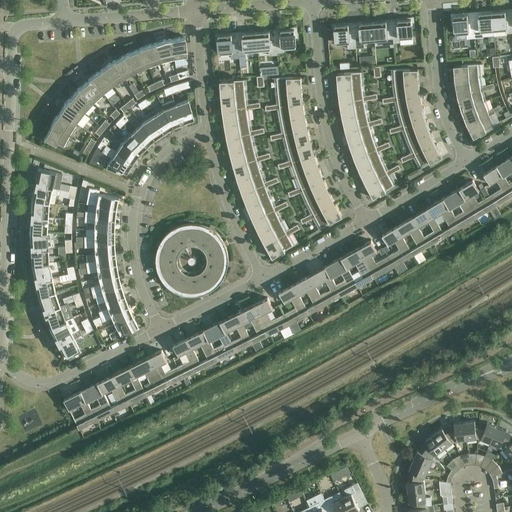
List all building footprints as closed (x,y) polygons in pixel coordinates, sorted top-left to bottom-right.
[(511,33),(511,18),(511,10),(505,11),(505,9),(492,10),(494,30),(494,36),(506,35),(507,34),(511,33)] [(494,30),(492,10),(479,11),(479,13),(473,13),(476,38),(484,37),(483,31),(494,30)] [(476,38),(473,13),(468,14),(467,12),(452,13),(453,25),(455,25),(456,33),(467,32),(467,39),(476,38)] [(398,20),(392,20),(394,43),(401,42),(400,38),(413,37),(412,28),(415,28),(414,17),(398,18),(398,20)] [(394,45),(394,43),(392,20),(386,21),(386,19),(373,20),(375,40),(386,39),(386,46),(394,45)] [(375,40),(373,20),(360,21),(360,23),(354,23),(357,48),(365,47),(364,41),(375,40)] [(357,48),(354,23),(349,24),(348,22),(333,23),(334,35),(336,35),(337,43),(348,42),(348,49),(357,48)] [(281,30),(275,30),(277,53),(284,52),(283,48),(296,47),(296,38),(298,38),(297,27),(281,28),(281,30)] [(278,55),(277,53),(275,30),(270,31),(270,29),(256,30),(258,50),(269,49),(269,56),(278,55)] [(258,50),(256,30),(243,31),(243,33),(238,33),(240,56),(248,55),(248,51),(258,50)] [(240,56),(238,33),(232,34),(232,32),(216,33),(217,45),(219,45),(220,53),(231,52),(231,59),(240,58),(240,56)] [(175,39),(170,39),(174,60),(187,58),(185,36),(175,39)] [(174,60),(170,39),(165,40),(155,43),(162,63),(174,60)] [(162,63),(155,43),(145,46),(141,48),(149,68),(162,63)] [(149,68),(141,48),(136,50),(127,53),(137,73),(149,68)] [(137,73),(127,53),(119,59),(114,61),(125,79),(137,73)] [(125,79),(114,61),(109,63),(102,70),(114,86),(125,79)] [(478,64),(455,66),(456,71),(454,71),(455,81),(454,81),(479,77),(478,64)] [(419,77),(418,69),(394,69),(395,84),(419,83),(420,83),(420,82),(417,82),(417,78),(419,77)] [(114,86),(102,70),(93,75),(90,79),(103,95),(114,86)] [(177,73),(177,74),(179,79),(190,76),(188,70),(177,73)] [(361,72),(338,74),(339,79),(337,79),(338,88),(362,86),(361,72)] [(302,85),(301,77),(277,78),(278,92),(302,91),(303,91),(303,90),(301,90),(300,86),(302,85)] [(481,90),(480,87),(479,77),(454,81),(455,82),(457,81),(458,86),(456,86),(458,96),(457,96),(481,90)] [(103,95),(90,79),(86,82),(78,88),(94,104),(103,95)] [(162,79),(155,83),(158,88),(165,85),(162,79)] [(221,87),(221,96),(245,94),(244,80),(222,81),(222,87),(221,87)] [(190,87),(188,81),(179,84),(174,85),(169,88),(171,94),(176,92),(181,90),(190,87)] [(158,88),(155,83),(148,86),(151,91),(158,88)] [(420,90),(419,83),(395,84),(397,97),(397,99),(421,96),(422,96),(422,95),(419,95),(419,91),(420,90)] [(481,92),(488,90),(487,85),(480,87),(481,90),(457,96),(457,97),(459,96),(461,101),(459,101),(462,110),(461,110),(461,111),(484,102),(481,92)] [(363,96),(362,86),(338,88),(337,88),(337,89),(340,89),(340,94),(339,94),(340,103),(364,99),(363,96)] [(94,104),(78,88),(72,96),(69,100),(85,113),(94,104)] [(142,90),(135,94),(139,99),(145,94),(142,90)] [(303,99),(302,91),(278,92),(280,104),(280,107),(304,104),(304,103),(302,104),(301,99),(303,99)] [(246,105),(245,94),(221,96),(220,96),(221,97),(223,96),(223,101),(222,101),(223,110),(246,107),(246,105)] [(364,101),(371,100),(370,95),(363,96),(364,99),(340,103),(339,103),(342,103),(342,108),(341,108),(342,117),(366,112),(364,101)] [(423,103),(421,96),(397,99),(397,97),(390,98),(391,102),(398,101),(400,113),(424,108),(422,108),(421,103),(423,103)] [(133,97),(127,102),(131,107),(137,102),(133,97)] [(147,98),(143,101),(146,106),(151,103),(147,98)] [(183,123),(176,105),(173,99),(161,104),(164,109),(173,127),(183,123)] [(187,100),(176,105),(183,123),(193,119),(194,119),(188,99),(187,100)] [(85,113),(69,100),(65,103),(60,112),(77,124),(85,113)] [(146,106),(143,101),(138,104),(141,110),(146,106)] [(125,112),(129,108),(131,107),(127,102),(121,107),(125,112)] [(489,114),(488,111),(484,102),(461,111),(463,110),(465,115),(464,115),(467,124),(466,125),(467,125),(489,114)] [(247,109),(254,108),(253,104),(246,105),(246,107),(223,110),(222,110),(222,111),(224,111),(225,115),(223,115),(225,124),(248,120),(247,109)] [(305,112),(304,104),(280,107),(280,104),(273,105),(273,110),(280,109),(282,121),(306,117),(306,116),(304,117),(303,112),(305,112)] [(426,116),(424,108),(400,113),(404,125),(404,127),(415,124),(426,121),(424,116),(426,116)] [(490,116),(496,112),(494,108),(488,111),(489,114),(467,125),(469,124),(471,128),(469,129),(474,138),(494,125),(490,116)] [(120,113),(116,109),(111,114),(115,118),(120,113)] [(173,127),(164,109),(153,116),(163,133),(172,127),(173,127)] [(77,124),(60,112),(53,120),(51,124),(70,135),(77,124)] [(366,112),(342,117),(342,118),(344,117),(345,122),(344,122),(346,131),(369,124),(368,122),(366,112)] [(124,115),(119,119),(124,124),(128,120),(124,115)] [(154,139),(163,133),(153,116),(142,124),(154,139),(155,139),(154,139)] [(307,125),(306,117),(282,121),(284,132),(285,135),(308,130),(309,130),(309,129),(307,130),(306,125),(307,125)] [(106,119),(101,125),(105,129),(110,123),(106,119)] [(120,128),(124,124),(119,119),(115,124),(120,128)] [(250,131),(248,120),(225,124),(224,124),(224,125),(226,125),(227,129),(226,130),(227,138),(251,133),(250,131)] [(370,127),(376,125),(375,120),(368,122),(369,124),(346,131),(345,131),(345,132),(347,131),(349,136),(347,136),(350,145),(373,137),(370,127)] [(428,120),(426,121),(415,124),(404,127),(404,125),(397,127),(398,132),(405,130),(409,141),(414,152),(407,155),(410,160),(416,157),(422,168),(442,157),(439,152),(441,152),(437,145),(438,145),(437,144),(435,145),(433,141),(435,140),(432,133),(432,132),(430,133),(428,129),(430,128),(427,121),(428,121),(428,120)] [(63,147),(70,135),(51,124),(49,129),(44,138),(63,147)] [(154,139),(142,124),(132,133),(146,146),(154,139)] [(100,135),(105,129),(101,125),(96,131),(100,135)] [(251,136),(258,134),(257,129),(250,131),(251,133),(227,138),(227,139),(229,139),(230,143),(228,144),(230,152),(254,146),(251,136)] [(310,138),(308,130),(285,135),(284,132),(278,134),(279,139),(286,137),(288,149),(312,143),(312,142),(310,143),(309,138),(310,138)] [(138,154),(146,146),(132,133),(123,142),(139,154),(138,154)] [(104,137),(101,142),(106,146),(109,141),(104,137)] [(377,150),(376,147),(373,137),(350,145),(349,145),(349,146),(352,145),(353,149),(352,150),(355,158),(377,150)] [(91,138),(87,144),(92,147),(96,141),(91,138)] [(103,150),(106,146),(101,142),(97,147),(103,150)] [(138,155),(139,154),(123,142),(116,152),(132,163),(138,154),(138,155)] [(314,151),(312,143),(288,149),(292,160),(292,162),(315,156),(316,156),(316,155),(314,156),(312,151),(314,151)] [(88,154),(92,147),(87,144),(83,151),(88,154)] [(360,172),(382,162),(378,152),(384,149),(383,145),(376,147),(377,150),(355,158),(354,159),(356,158),(358,163),(357,163),(360,172)] [(256,157),(254,146),(230,152),(230,153),(232,152),(233,157),(232,157),(234,166),(257,159),(256,157)] [(126,172),(132,163),(116,152),(109,163),(108,163),(109,164),(106,169),(121,175),(122,171),(126,173),(126,172)] [(258,162),(264,160),(263,155),(256,157),(257,159),(234,166),(233,166),(233,167),(236,166),(237,171),(235,171),(238,180),(261,172),(258,162)] [(511,155),(497,165),(504,176),(511,170),(511,181),(509,184),(511,188),(511,155)] [(318,163),(315,156),(292,162),(292,160),(285,162),(286,167),(293,165),(297,176),(320,168),(318,168),(316,164),(318,163)] [(388,174),(386,171),(382,162),(360,172),(360,173),(362,172),(364,176),(362,177),(366,185),(388,174)] [(511,195),(511,188),(509,184),(504,176),(497,165),(484,173),(491,184),(496,180),(502,188),(490,196),(496,206),(511,195)] [(38,169),(35,181),(36,184),(36,185),(52,188),(57,189),(58,189),(60,183),(62,173),(56,172),(38,168),(38,169)] [(323,176),(320,168),(297,176),(301,187),(302,189),(325,181),(325,180),(323,181),(321,176),(323,176)] [(389,176),(395,172),(393,168),(386,171),(388,174),(366,185),(366,186),(368,185),(370,189),(369,190),(374,198),(394,185),(389,176)] [(265,185),(264,182),(261,172),(238,180),(237,180),(240,180),(241,184),(240,185),(242,193),(265,185)] [(414,184),(420,179),(417,175),(411,180),(414,184)] [(266,187),(272,184),(271,180),(264,182),(265,185),(242,193),(242,194),(244,193),(246,198),(244,198),(247,206),(270,197),(266,187)] [(473,180),(460,188),(477,217),(496,206),(490,196),(478,202),(474,194),(479,191),(473,180)] [(328,188),(325,181),(302,189),(301,187),(295,190),(297,194),(303,192),(308,202),(330,193),(331,193),(330,192),(328,193),(326,189),(328,188)] [(31,200),(49,203),(54,203),(56,195),(57,189),(52,188),(36,185),(34,188),(31,200)] [(115,203),(117,197),(99,194),(100,190),(89,188),(87,197),(97,199),(96,205),(116,208),(116,205),(115,203)] [(477,217),(460,188),(444,198),(450,208),(459,203),(464,211),(455,216),(461,227),(477,217)] [(334,200),(330,193),(308,202),(313,213),(315,215),(336,205),(337,204),(336,204),(334,205),(332,201),(334,200)] [(253,220),(275,210),(274,207),(270,197),(247,206),(247,207),(249,206),(251,211),(250,211),(253,220)] [(450,208),(444,198),(428,207),(434,218),(442,213),(450,227),(443,232),(445,236),(461,227),(455,216),(450,208)] [(49,203),(31,200),(30,213),(33,213),(33,216),(31,216),(31,217),(48,218),(49,203)] [(497,212),(509,205),(506,200),(494,207),(497,212)] [(259,232),(281,222),(276,212),(282,209),(280,204),(274,207),(275,210),(253,220),(252,220),(253,220),(255,219),(257,224),(255,224),(259,232)] [(114,212),(115,211),(116,208),(96,205),(95,212),(85,211),(85,212),(85,216),(113,219),(114,212)] [(340,212),(336,205),(315,215),(313,213),(307,216),(309,221),(316,217),(322,228),(341,217),(339,212),(340,212)] [(445,236),(443,232),(434,218),(428,207),(412,217),(418,227),(428,221),(434,231),(424,237),(429,246),(445,236)] [(113,225),(113,219),(85,216),(84,222),(94,222),(94,229),(115,230),(114,230),(114,227),(113,225)] [(29,232),(29,233),(47,233),(47,232),(48,218),(31,217),(32,217),(30,220),(29,232)] [(429,246),(424,237),(418,227),(412,217),(396,226),(402,237),(410,232),(418,246),(411,251),(413,255),(429,246)] [(221,237),(220,235),(218,233),(217,232),(215,231),(214,230),(215,228),(215,227),(211,224),(209,227),(208,226),(206,225),(204,225),(202,224),(200,224),(198,223),(196,223),(195,223),(195,221),(195,220),(189,220),(189,221),(190,223),(187,223),(185,224),(182,225),(178,226),(177,226),(175,228),(174,226),(173,225),(169,228),(169,229),(171,230),(169,231),(168,233),(166,235),(165,236),(163,239),(162,240),(161,242),(159,241),(158,241),(156,246),(157,246),(159,247),(158,248),(158,250),(157,253),(157,255),(157,256),(157,258),(157,260),(157,262),(154,262),(155,268),(158,267),(158,269),(159,271),(160,273),(161,275),(162,277),(163,278),(164,280),(164,281),(162,283),(166,287),(168,285),(169,286),(171,287),(172,289),(174,289),(176,291),(177,291),(180,292),(181,293),(180,296),(185,297),(186,294),(187,294),(190,295),(193,295),(195,295),(197,295),(199,294),(201,294),(202,297),(207,295),(206,292),(208,292),(209,291),(211,290),(213,289),(214,288),(216,286),(217,285),(219,284),(221,286),(224,282),(222,280),(223,278),(224,277),(225,275),(226,273),(226,272),(227,270),(228,268),(228,266),(231,266),(232,261),(229,261),(229,259),(229,257),(229,255),(228,253),(228,251),(227,249),(227,247),(226,246),(229,244),(227,240),(224,241),(223,240),(222,238),(221,237)] [(287,234),(286,231),(281,222),(259,232),(259,233),(261,232),(263,236),(262,237),(266,245),(287,234)] [(402,237),(396,226),(383,234),(389,245),(395,241),(400,249),(388,256),(394,267),(413,255),(411,251),(402,237)] [(288,236),(294,232),(292,228),(286,231),(287,234),(266,245),(265,245),(265,246),(267,245),(270,249),(268,250),(273,258),(293,246),(288,236)] [(113,235),(114,233),(114,230),(115,230),(94,229),(94,236),(84,237),(84,242),(113,241),(113,235)] [(29,233),(30,246),(32,248),(32,249),(48,247),(55,247),(54,232),(47,233),(29,233)] [(113,248),(113,241),(84,242),(84,247),(94,247),(95,254),(115,252),(115,250),(113,248)] [(371,241),(358,248),(374,278),(394,267),(388,256),(376,263),(372,255),(378,251),(371,241)] [(49,262),(48,247),(32,249),(33,249),(33,252),(30,252),(31,265),(49,262)] [(374,278),(358,248),(342,257),(348,268),(356,264),(364,278),(356,282),(358,287),(374,278)] [(114,257),(115,255),(115,252),(95,254),(96,261),(86,262),(86,263),(87,267),(115,263),(114,257)] [(358,287),(356,282),(348,268),(342,257),(326,266),(332,277),(341,272),(346,280),(336,285),(342,296),(358,287)] [(49,262),(31,265),(34,278),(36,280),(36,281),(52,277),(49,263),(49,262)] [(116,270),(115,263),(87,267),(87,273),(97,271),(99,278),(119,274),(118,274),(118,271),(116,270)] [(342,296),(336,285),(332,277),(326,266),(309,275),(315,286),(326,280),(331,290),(321,296),(326,305),(342,296)] [(118,279),(119,277),(118,274),(119,274),(99,278),(100,285),(91,287),(92,292),(119,285),(118,279)] [(315,286),(309,275),(293,284),(299,295),(307,291),(315,305),(307,309),(310,314),(326,305),(321,296),(315,286)] [(36,284),(35,284),(38,296),(38,297),(56,292),(55,291),(55,292),(52,277),(36,281),(36,284)] [(310,314),(307,309),(299,295),(293,284),(279,292),(285,303),(291,299),(296,307),(284,314),(290,325),(310,314)] [(122,291),(119,285),(92,292),(93,297),(103,295),(105,301),(125,295),(124,295),(123,293),(122,291)] [(360,298),(368,293),(365,288),(358,293),(360,298)] [(56,292),(38,297),(42,309),(43,309),(45,311),(45,312),(60,306),(55,292),(56,292)] [(72,295),(75,301),(81,298),(79,293),(72,295)] [(125,300),(125,298),(124,296),(125,295),(105,301),(108,308),(98,312),(100,316),(127,306),(125,300)] [(83,304),(81,298),(75,301),(77,307),(83,304)] [(268,298),(254,304),(269,335),(290,325),(284,314),(272,320),(267,312),(274,309),(268,298)] [(269,335),(254,304),(238,313),(243,324),(251,320),(258,335),(250,339),(253,343),(269,335)] [(65,320),(60,306),(45,312),(47,311),(48,314),(44,315),(49,327),(66,320),(65,320)] [(130,312),(127,306),(100,316),(93,320),(95,324),(112,318),(115,325),(133,315),(132,313),(130,312)] [(243,324),(238,313),(221,321),(226,332),(237,327),(242,337),(231,342),(236,352),(253,343),(250,339),(243,324)] [(134,320),(134,318),(133,316),(133,315),(115,325),(117,330),(109,334),(111,339),(112,339),(123,333),(137,326),(134,320)] [(81,322),(84,327),(90,324),(87,318),(81,322)] [(66,320),(49,327),(49,328),(55,339),(58,337),(59,340),(58,341),(72,333),(65,320),(66,320)] [(236,352),(231,342),(226,332),(221,321),(204,329),(210,340),(219,336),(224,344),(214,349),(219,360),(236,352)] [(93,329),(90,324),(84,327),(87,333),(93,329)] [(219,360),(214,349),(210,340),(204,329),(188,338),(193,349),(201,345),(208,359),(200,363),(203,368),(219,360)] [(79,347),(72,333),(58,341),(59,340),(61,343),(58,345),(64,356),(63,356),(64,356),(66,355),(69,360),(79,355),(76,350),(80,348),(80,347),(79,347)] [(125,336),(123,333),(112,339),(113,342),(125,336)] [(203,368),(200,363),(193,349),(188,338),(174,344),(179,356),(185,353),(189,361),(178,367),(183,378),(203,368)] [(162,350),(148,357),(163,388),(183,378),(178,367),(166,373),(162,364),(168,361),(162,350)] [(163,388),(148,357),(132,365),(137,376),(145,372),(152,387),(144,391),(147,396),(163,388)] [(147,396),(144,391),(137,376),(132,365),(115,374),(121,385),(131,379),(136,389),(125,395),(130,404),(147,396)] [(130,404),(125,395),(121,385),(115,374),(98,382),(104,393),(112,389),(119,404),(111,408),(114,412),(130,404)] [(104,393),(98,382),(82,390),(87,401),(97,397),(101,405),(91,410),(97,421),(114,412),(111,408),(104,393)] [(97,421),(91,410),(87,401),(82,390),(65,399),(70,410),(81,404),(86,414),(75,420),(80,429),(97,421)] [(479,437),(481,423),(475,422),(475,421),(465,422),(467,439),(479,437)] [(467,439),(465,422),(454,423),(454,424),(449,427),(454,441),(467,439)] [(491,442),(497,426),(487,422),(487,423),(481,423),(479,437),(491,442)] [(507,430),(497,426),(491,442),(502,447),(511,435),(506,431),(507,430)] [(454,441),(449,427),(443,429),(443,428),(434,434),(444,448),(454,441)] [(444,448),(434,434),(426,441),(423,446),(434,455),(444,448)] [(511,435),(502,447),(510,457),(511,455),(511,435)] [(429,467),(434,455),(423,446),(419,451),(418,450),(414,460),(429,467)] [(470,465),(468,453),(460,455),(465,466),(470,465)] [(475,465),(477,456),(477,453),(468,453),(470,465),(475,465)] [(465,466),(460,455),(453,460),(460,469),(465,466)] [(486,469),(493,460),(485,455),(484,458),(481,466),(486,469)] [(481,466),(484,458),(477,456),(475,465),(481,466)] [(424,478),(429,467),(414,460),(409,470),(410,470),(409,476),(424,478)] [(460,469),(453,460),(447,465),(452,470),(456,473),(460,469)] [(490,473),(499,466),(493,460),(486,469),(490,473)] [(503,473),(499,466),(490,473),(492,478),(497,475),(503,473)] [(425,491),(424,478),(409,476),(408,482),(407,482),(408,492),(425,491)] [(451,488),(451,483),(446,482),(439,481),(439,489),(451,488)] [(354,511),(360,509),(359,508),(355,500),(364,495),(358,483),(345,490),(348,496),(343,498),(349,511),(354,511)] [(452,496),(451,488),(439,489),(440,496),(442,497),(452,496)] [(426,497),(425,491),(408,492),(409,503),(411,503),(411,508),(427,506),(433,505),(433,497),(426,497)] [(349,511),(343,498),(338,501),(334,493),(332,492),(330,492),(327,494),(329,497),(325,499),(331,511),(332,511),(337,510),(337,511),(349,511)] [(331,511),(325,499),(323,495),(317,498),(319,502),(310,507),(312,511),(331,511)] [(287,502),(291,511),(298,511),(305,509),(300,497),(287,502)]
